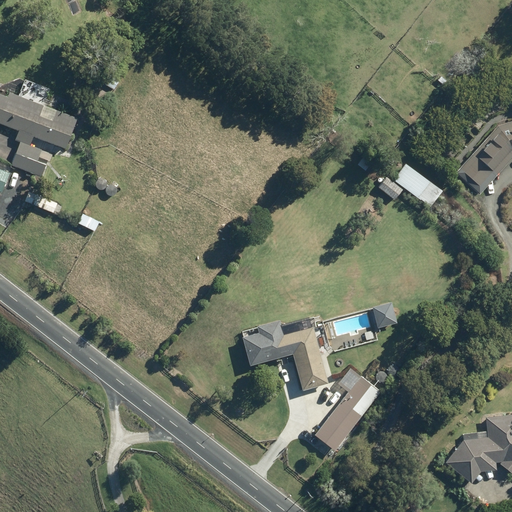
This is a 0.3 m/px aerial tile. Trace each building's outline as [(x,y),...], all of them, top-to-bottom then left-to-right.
[(0,118),(68,140),(78,111),(0,85),(0,118)] [(481,188),(511,152),(511,118),(499,122),(459,168),(481,188)] [(20,138),(13,158),(38,168),(45,147),(20,138)] [(436,181),(406,159),(393,177),(424,198),(436,181)] [(0,188),(9,168),(0,164),(0,188)] [(386,178),(379,188),(395,200),(403,190),(386,178)] [(29,191),(24,202),(57,215),(61,204),(29,191)] [(82,213),(78,223),(98,232),(103,223),(82,213)] [(305,386),(329,380),(315,322),(281,331),(287,353),(296,350),(305,386)] [(400,347),(390,358),(397,365),(407,353),(400,347)] [(381,387),(363,373),(322,423),(340,438),(381,387)] [(466,438),(448,457),(468,476),(480,464),(496,465),(498,459),(511,467),(511,412),(487,412),(487,430),(472,443),(466,438)]
